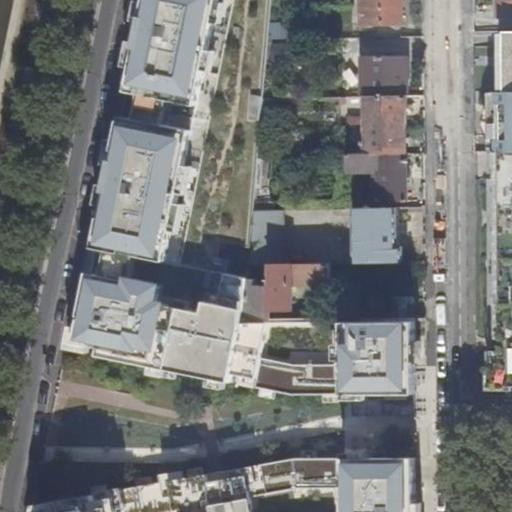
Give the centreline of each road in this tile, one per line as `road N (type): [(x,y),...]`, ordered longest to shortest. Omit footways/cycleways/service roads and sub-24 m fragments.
road 1 (secondary): [(5,511),(107,0)]
road 2 (residential): [(447,0),(452,511)]
road 3 (secondary): [(89,0),(0,433)]
